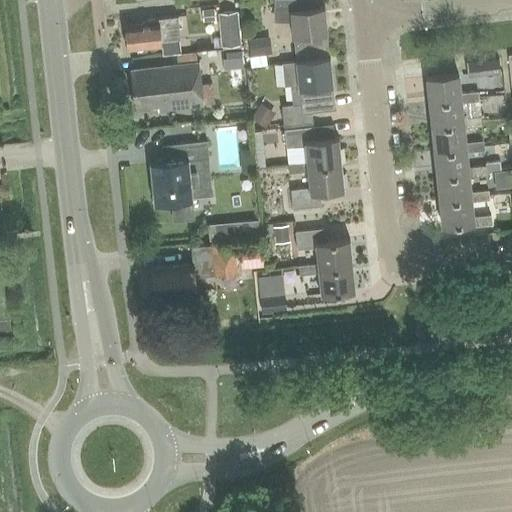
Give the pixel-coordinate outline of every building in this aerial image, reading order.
[(325,7),(316,7),(316,3),(278,1),(278,18),(292,18),(296,62),(330,58),(325,7)] [(213,9),(201,10),(202,22),(214,21),(213,9)] [(220,15),(224,48),(241,47),(238,14),(220,15)] [(178,23),(183,22),(182,17),(146,21),(143,24),(126,26),(128,50),(163,46),(163,43),(176,42),(175,34),(180,33),(178,23)] [(264,39),(247,40),(249,57),(266,56),(264,39)] [(227,59),(223,60),(224,70),(243,68),(242,51),(226,53),(227,59)] [(284,125),(312,123),(311,113),(335,110),(330,58),(296,62),(301,103),(282,105),(284,125)] [(470,61),(471,77),(503,73),(502,58),(470,61)] [(190,64),(131,70),(135,111),(157,108),(158,112),(203,107),(199,63),(190,64)] [(479,103),(479,98),(478,93),(459,95),(457,76),(427,79),(430,103),(460,100),(460,105),(479,103)] [(462,119),(460,105),(460,100),(430,103),(432,128),(463,125),(464,129),(482,127),(481,117),(462,119)] [(479,103),(460,105),(462,119),(481,117),(479,103)] [(252,118),(265,127),(272,116),(259,108),(252,118)] [(465,144),(464,129),(463,125),(432,128),(435,153),(466,149),(467,154),(485,152),(484,142),(465,144)] [(342,164),(339,138),(315,141),(314,128),(285,130),(286,148),(305,146),(307,163),(308,168),(342,164)] [(174,161),(149,164),(153,204),(172,202),(173,222),(194,220),(192,200),(193,200),(192,185),(198,184),(197,172),(191,173),(190,161),(208,160),(207,142),(190,143),(173,145),(174,161)] [(468,168),(467,154),(466,149),(435,153),(437,177),(469,174),(469,178),(488,176),(487,172),(486,166),(468,168)] [(268,151),(250,152),(251,165),(269,164),(268,151)] [(494,172),(503,171),(502,162),(488,163),(489,173),(494,172)] [(344,191),(342,164),(308,168),(307,163),(288,165),(289,174),(308,172),(310,188),(291,190),(292,209),(321,206),(320,193),(344,191)] [(494,172),(496,189),(511,186),(511,182),(511,170),(503,171),(494,172)] [(471,193),(469,178),(469,174),(437,177),(440,202),(472,199),(472,202),(490,200),(489,191),(471,193)] [(473,217),(472,202),(472,199),(440,202),(443,227),(472,224),(473,228),(492,226),(491,215),(473,217)] [(257,220),(229,223),(231,239),(258,236),(257,220)] [(288,225),(274,226),(275,235),(289,234),(288,225)] [(352,265),(349,239),(325,241),(324,228),(295,231),(296,250),(315,248),(317,264),(318,269),(352,265)] [(192,247),(194,264),(152,268),(155,298),(197,294),(195,277),(236,273),(234,244),(192,247)] [(260,248),(238,251),(240,270),(262,268),(260,248)] [(355,291),(352,265),(318,269),(317,264),(298,266),(299,275),(318,273),(320,295),(355,291)] [(261,316),(284,313),(282,299),(259,302),(261,316)]
